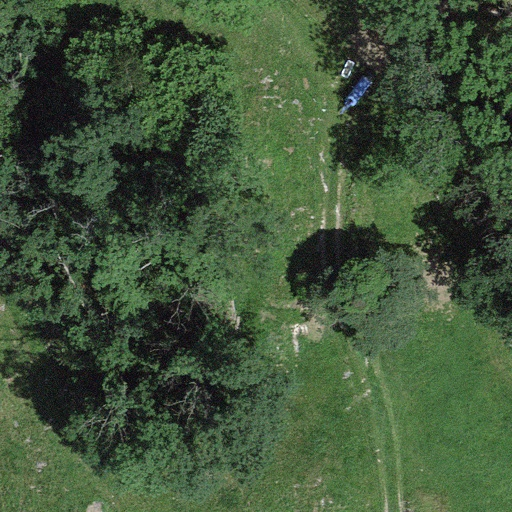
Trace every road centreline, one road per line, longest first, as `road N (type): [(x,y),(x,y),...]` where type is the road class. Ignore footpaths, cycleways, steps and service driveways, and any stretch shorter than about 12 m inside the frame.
road 1 (track): [(353,73),(337,233),(387,392),(405,511)]
road 2 (track): [(262,0),(429,142),(511,290)]
